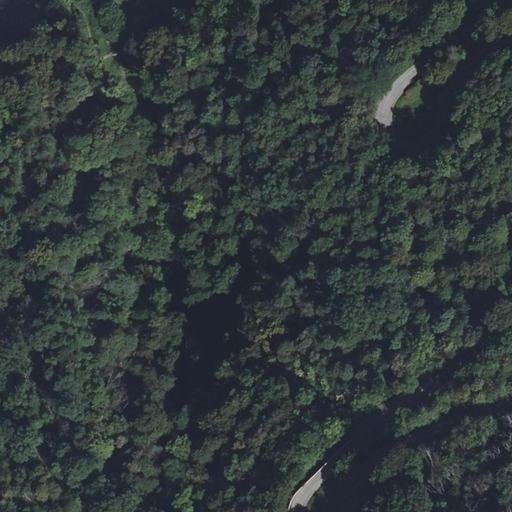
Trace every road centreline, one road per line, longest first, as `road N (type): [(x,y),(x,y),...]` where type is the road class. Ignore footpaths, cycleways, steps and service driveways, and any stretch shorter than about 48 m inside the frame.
road 1 (tertiary): [(509,0),(398,84),(382,120),(390,138),(418,152),(437,133),(463,77),(511,44)]
road 2 (tertiary): [(511,333),(366,433),(310,485),(296,511)]
road 3 (tertiary): [(350,511),(371,467),(392,451),(511,404)]
